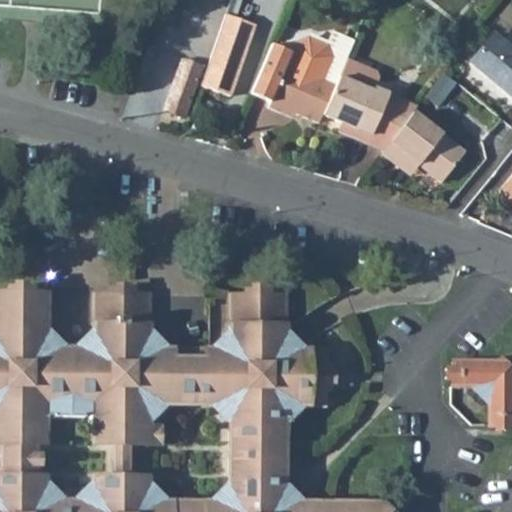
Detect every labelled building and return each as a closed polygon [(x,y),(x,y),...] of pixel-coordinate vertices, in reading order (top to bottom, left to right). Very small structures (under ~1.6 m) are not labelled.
[(203,87),(233,97),(257,24),(227,13),(203,87)] [(219,20),(206,15),(189,59),(201,64),(219,20)] [(331,32),(325,47),(330,59),(320,80),(333,86),(344,59),(352,41),(331,32)] [(511,50),(492,34),(469,62),(511,124),(511,50)] [(320,115),(333,86),(320,80),(330,59),(325,47),(305,39),(294,44),(290,54),(269,45),(248,94),(268,103),(294,114),(316,124),(320,115)] [(333,86),(320,115),(341,124),(354,130),(350,138),(381,152),(411,113),(415,108),(373,90),(378,79),(374,72),(344,59),(333,86)] [(202,68),(180,61),(162,110),(184,118),(202,68)] [(291,119),(294,114),(268,103),(266,108),(291,119)] [(462,153),(411,113),(381,152),(380,154),(394,165),(403,154),(417,166),(439,183),(462,153)] [(350,138),(354,130),(341,124),(337,132),(350,138)] [(394,165),(409,176),(417,166),(403,154),(394,165)] [(511,172),(504,182),(497,190),(498,197),(511,208),(511,172)] [(4,296),(30,297),(30,289),(25,289),(25,285),(9,286),(8,289),(4,289),(4,296)] [(106,289),(106,297),(132,297),(132,289),(127,289),(127,286),(111,286),(111,289),(106,289)] [(242,297),(269,297),(269,289),(264,290),(263,286),(247,286),(247,289),(242,289),(242,297)] [(106,297),(92,297),(93,336),(77,352),(59,351),(43,336),(43,297),(30,297),(4,296),(0,296),(0,511),(380,511),(381,504),(305,504),(300,500),(299,500),(291,493),(292,492),(281,481),(282,420),(298,405),(323,405),(323,391),(322,365),(322,351),(297,352),(282,336),(282,297),(269,297),(242,297),(228,297),(228,336),(213,352),(161,352),(146,336),(146,297),(106,297)] [(496,362),(457,362),(457,386),(469,386),(489,386),(489,406),(489,425),(511,425),(511,367),(506,362),(504,362),(500,358),(496,362)] [(457,387),(457,386),(457,362),(449,362),(449,367),(443,367),(443,382),(449,382),(449,387),(457,387)] [(322,365),(323,391),(330,391),(330,386),(333,386),(333,370),(330,370),(330,365),(322,365)] [(489,406),(489,386),(469,386),(489,406)] [(300,500),(302,498),(294,490),(292,492),(291,493),(299,500),(300,500)]
